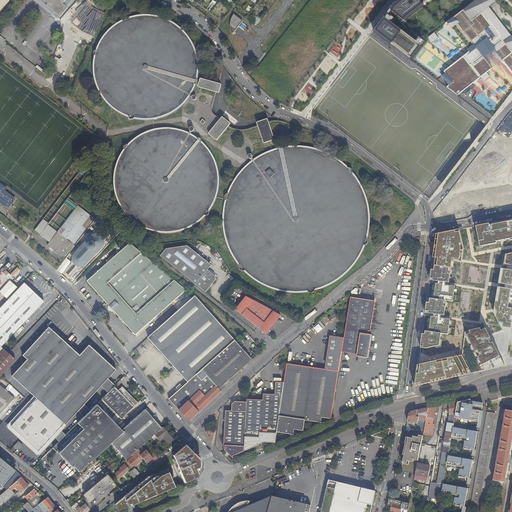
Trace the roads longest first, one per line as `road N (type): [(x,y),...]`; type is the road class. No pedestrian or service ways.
road 1 (unclassified): [(0,233),(66,289),(185,434)]
road 2 (unclassified): [(432,227),(405,229),(371,269),(273,348)]
road 3 (secondary): [(228,473),(403,403)]
road 4 (residential): [(162,0),(199,21),(251,92),(297,119)]
road 5 (residential): [(432,227),(403,403)]
road 6 (unknown): [(346,422),(341,390),(376,361),(391,271)]
road 7 (residential): [(427,207),(336,135),(297,119)]
road 8 (residential): [(297,119),(389,0)]
road 9 (residential): [(427,207),(511,102)]
road 10 (unclassified): [(273,348),(185,434)]
